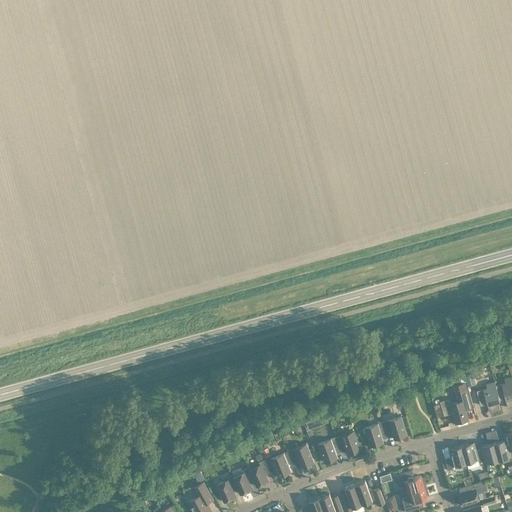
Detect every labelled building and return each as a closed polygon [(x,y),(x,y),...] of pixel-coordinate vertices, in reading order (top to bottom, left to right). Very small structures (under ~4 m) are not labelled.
[(450,373),(452,380),(462,378),(460,371),(450,373)] [(494,384),(498,399),(503,397),(506,406),(511,404),(511,379),(511,375),(503,377),(504,381),(494,384)] [(498,400),(498,399),(494,384),(493,380),(484,382),(485,386),(475,389),(479,404),(485,402),(488,411),(498,408),(496,401),(498,400)] [(466,417),(463,404),(469,402),(463,381),(452,384),(457,400),(449,402),(454,421),(466,417)] [(432,403),(432,404),(435,415),(442,413),(439,401),(432,403)] [(381,420),(386,436),(391,434),(392,437),(405,433),(399,414),(381,420)] [(308,419),(311,426),(318,423),(315,417),(308,419)] [(380,437),(386,436),(381,420),(363,426),(369,445),(381,441),(380,437)] [(352,429),(334,435),(340,451),(345,449),(346,452),(359,447),(352,429)] [(508,450),(511,448),(511,429),(502,432),(504,438),(508,450)] [(334,453),(340,451),(334,435),(316,442),(323,461),(335,456),(334,453)] [(504,438),(492,441),(497,459),(509,455),(508,450),(504,438)] [(477,460),(484,459),(480,447),(474,449),(472,441),(460,444),(464,462),(477,458),(477,460)] [(480,447),(484,459),(485,462),(497,459),(492,441),(480,445),(480,447)] [(287,449),(293,464),(298,462),(300,465),(312,460),(304,442),(287,449)] [(464,462),(460,444),(447,448),(449,455),(443,457),(446,469),(452,467),(452,465),(464,462)] [(293,464),(287,449),(269,456),(277,475),(289,470),(288,467),(293,464)] [(247,468),(253,479),(255,485),(266,480),(263,474),(269,471),(263,458),(257,461),(258,463),(248,468),(247,468)] [(242,471),(231,475),(231,476),(236,487),(239,492),(250,487),(247,482),(253,479),(247,468),(248,468),(247,466),(241,469),(242,471)] [(411,469),(393,474),(397,486),(403,484),(405,490),(422,485),(419,474),(413,476),(411,469)] [(231,476),(231,475),(230,473),(225,476),(225,478),(215,483),(223,500),(234,495),(231,489),(236,487),(231,476)] [(353,482),(360,503),(374,497),(377,504),(383,502),(378,487),(368,491),(363,479),(353,482)] [(485,489),(482,479),(457,486),(458,492),(456,493),(459,504),(477,498),(475,492),(485,489)] [(191,487),(196,495),(187,500),(193,511),(206,511),(210,510),(205,502),(212,498),(202,481),(191,487)] [(360,503),(353,482),(343,486),(347,498),(340,501),(344,511),(351,511),(350,506),(360,503)] [(406,495),(400,497),(404,511),(422,505),(420,505),(418,498),(425,496),(422,485),(405,490),(406,495)] [(317,495),(323,511),(342,511),(339,501),(332,504),(328,492),(317,495)] [(493,494),(479,498),(481,504),(495,500),(493,494)] [(323,511),(317,495),(307,499),(309,506),(304,508),(305,511),(323,511)]
